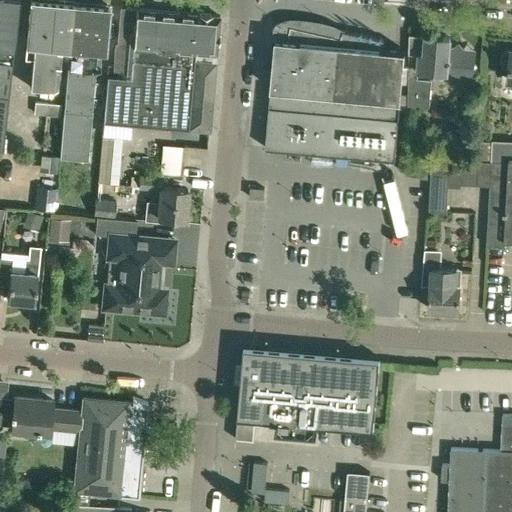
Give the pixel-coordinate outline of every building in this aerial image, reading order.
[(16,20),(18,0),(0,0),(0,148),(3,149),(14,44),(16,20)] [(57,1),(45,0),(30,0),(29,21),(26,58),(33,58),(31,86),(57,89),(60,60),(51,60),(57,1)] [(74,3),(57,1),(51,60),(60,60),(61,47),(70,48),(74,3)] [(109,6),(74,3),(70,48),(60,157),(88,159),(98,50),(105,51),(109,6)] [(137,9),(135,8),(120,7),(117,43),(122,43),(121,50),(114,49),(112,65),(120,66),(120,71),(128,71),(128,70),(130,70),(130,78),(106,76),(102,122),(209,132),(215,62),(212,62),(212,54),(216,55),(217,43),(218,43),(219,34),(218,33),(219,16),(211,15),(211,14),(198,13),(198,14),(137,9)] [(383,39),(342,30),(341,31),(342,31),(341,36),(289,24),(283,54),(273,54),(264,147),(394,160),(404,50),(380,48),(382,40),(383,40),(383,39)] [(459,80),(474,69),(477,66),(475,64),(462,48),(458,44),(454,48),(449,47),(450,38),(425,36),(423,54),(408,53),(408,67),(408,84),(407,94),(407,111),(409,111),(415,106),(416,107),(416,105),(429,106),(432,78),(432,72),(447,73),(452,80),(455,84),(459,80)] [(511,48),(509,49),(507,49),(505,50),(503,51),(501,53),(500,55),(500,57),(499,60),(500,62),(502,67),(505,68),(509,69),(508,82),(511,81),(511,48)] [(60,104),(34,102),(33,114),(60,116),(60,104)] [(113,182),(119,131),(99,129),(93,180),(113,182)] [(493,160),(511,159),(511,142),(494,141),(493,160)] [(160,174),(180,176),(183,148),(163,146),(160,174)] [(41,155),(39,171),(56,173),(58,157),(41,155)] [(511,159),(493,160),(479,160),(478,186),(489,186),(486,247),(504,248),(504,242),(511,241),(511,159)] [(448,184),(478,186),(479,160),(462,160),(462,169),(430,167),(429,178),(427,212),(446,213),(448,184)] [(417,177),(429,178),(430,167),(418,166),(417,177)] [(158,177),(140,176),(139,186),(157,188),(158,177)] [(185,218),(188,188),(161,186),(159,202),(146,201),(144,220),(159,221),(159,216),(185,218)] [(265,187),(250,186),(250,196),(264,197),(265,187)] [(55,191),(36,189),(34,207),(54,208),(55,191)] [(115,199),(95,198),(93,216),(114,217),(115,199)] [(43,215),(28,210),(22,226),(37,231),(43,215)] [(136,220),(96,216),(94,234),(106,235),(104,260),(115,261),(124,262),(122,283),(113,282),(102,281),(100,310),(166,317),(169,287),(163,286),(160,286),(162,265),(165,266),(175,267),(178,237),(135,233),(136,220)] [(69,219),(49,217),(48,239),(67,240),(69,219)] [(421,285),(426,285),(431,286),(430,310),(460,311),(462,269),(440,268),(441,250),(425,249),(421,285)] [(37,273),(11,270),(13,258),(0,256),(0,283),(7,284),(6,298),(34,302),(37,273)] [(86,339),(101,340),(103,325),(87,324),(86,339)] [(240,384),(235,439),(251,441),(254,441),(255,425),(276,426),(276,428),(275,428),(275,429),(291,431),(309,432),(316,433),(317,432),(314,432),(315,423),(372,428),(373,428),(379,365),(379,362),(380,358),(379,357),(318,352),(245,346),(243,345),(243,352),(242,362),(240,384)] [(49,427),(63,428),(65,409),(51,408),(52,400),(14,396),(14,401),(0,399),(0,423),(11,424),(11,429),(49,432),(49,427)] [(65,409),(63,428),(79,429),(73,490),(119,495),(139,497),(142,467),(140,467),(141,459),(143,459),(143,458),(141,458),(147,402),(131,400),(131,402),(127,401),(128,400),(83,396),(81,411),(65,409)] [(442,464),(441,480),(449,480),(447,511),(511,511),(511,414),(502,414),(501,450),(451,448),(450,464),(442,464)] [(253,461),(251,492),(265,493),(264,502),(288,504),(289,490),(265,488),(267,463),(253,461)] [(365,511),(369,473),(347,471),(345,499),(340,499),(338,511),(365,511)] [(0,484),(0,497),(12,498),(13,485),(0,484)]
